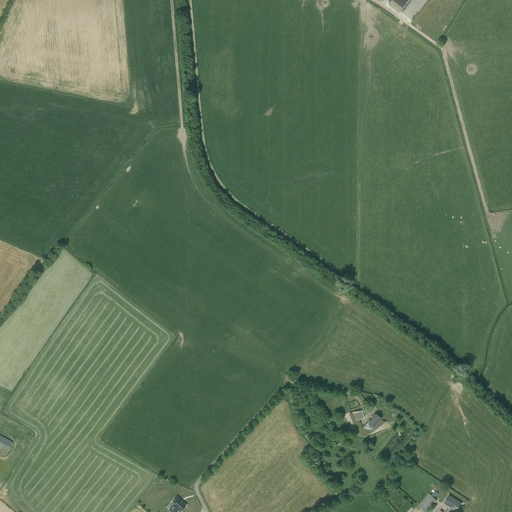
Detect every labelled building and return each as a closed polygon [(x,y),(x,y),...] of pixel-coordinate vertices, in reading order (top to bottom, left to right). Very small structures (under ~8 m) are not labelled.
[(353,421),(359,419),(363,417),(361,411),(353,412),(353,413),(352,413),(350,413),(353,421)] [(380,420),(381,419),(374,413),(371,417),(373,418),(372,419),(370,418),(362,428),(373,431),(384,422),(380,420)] [(0,443),(10,449),(14,441),(0,434),(0,443)] [(433,505),(437,501),(434,498),(438,494),(435,491),(431,495),(429,493),(418,506),(424,511),(425,511),(432,504),(433,505)] [(443,503),(452,509),(449,511),(454,511),(455,511),(456,511),(461,504),(449,495),(443,503)] [(177,497),(171,503),(173,505),(169,510),(171,511),(176,511),(178,510),(180,511),(186,506),(177,497)]
